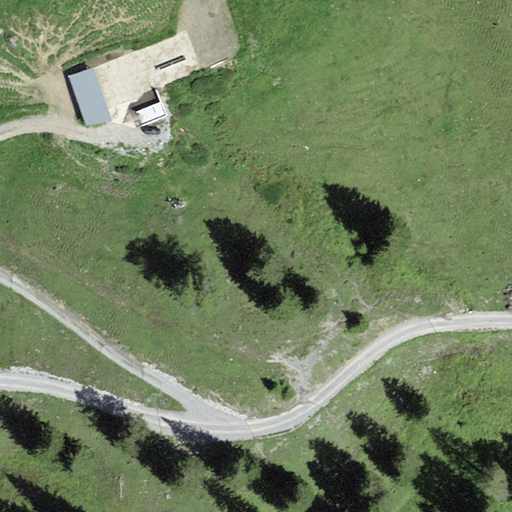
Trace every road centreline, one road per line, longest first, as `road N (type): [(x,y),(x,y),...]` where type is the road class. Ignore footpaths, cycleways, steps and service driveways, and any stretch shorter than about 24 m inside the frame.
road 1 (track): [(0,383),(71,392),(170,420),(245,426),(279,420),(395,331),(439,320),(511,319)]
road 2 (track): [(245,426),(117,358),(0,273)]
